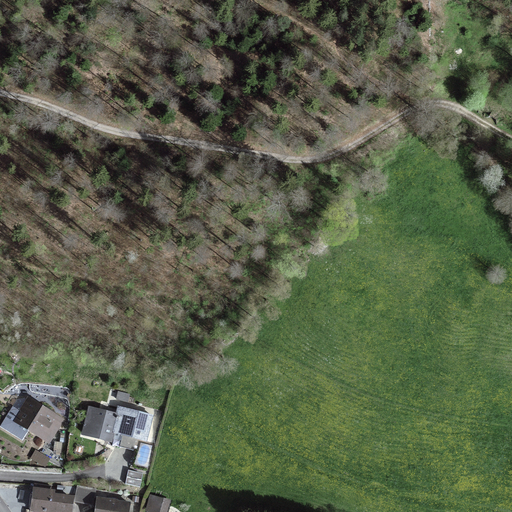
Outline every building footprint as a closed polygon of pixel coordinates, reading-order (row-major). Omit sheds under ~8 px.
[(61,421),(28,400),(21,412),(17,409),(9,411),(0,426),(22,440),(30,428),(49,440),(61,421)] [(120,447),(133,450),(136,438),(146,441),(153,416),(118,407),(116,416),(90,409),(84,433),(96,437),(97,433),(121,440),(120,447)] [(140,487),(143,473),(128,470),(125,484),(140,487)] [(35,489),(32,510),(45,511),(44,511),(69,511),(72,498),(51,495),(52,491),(35,489)] [(151,497),(148,510),(155,511),(165,511),(167,507),(165,507),(167,501),(151,497)] [(128,511),(130,504),(97,498),(95,511),(128,511)]
